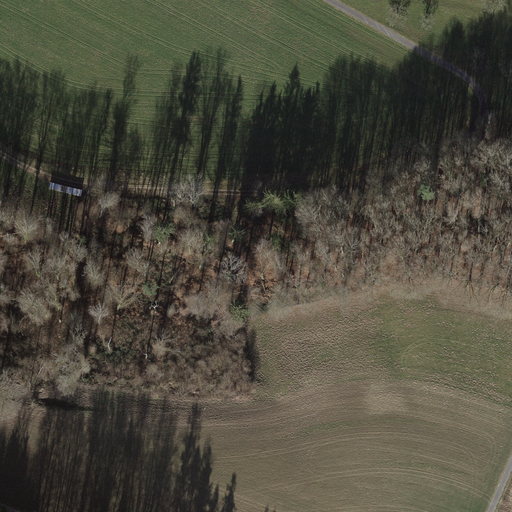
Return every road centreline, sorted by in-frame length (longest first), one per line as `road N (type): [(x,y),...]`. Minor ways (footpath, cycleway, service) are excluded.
road 1 (track): [(0,153),(41,176),(87,186),(337,193),(391,177),(475,131),(483,112)]
road 2 (residential): [(483,112),(470,81),(334,0)]
